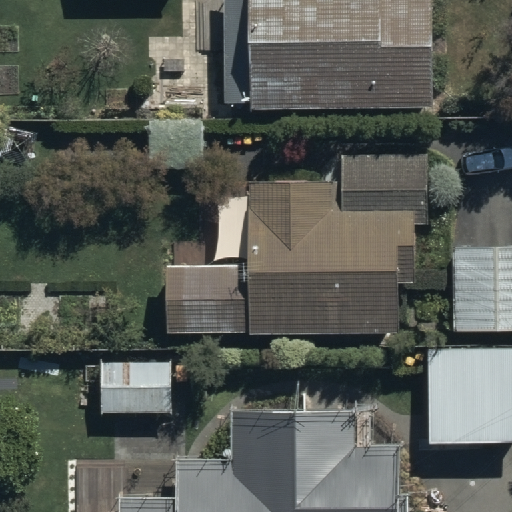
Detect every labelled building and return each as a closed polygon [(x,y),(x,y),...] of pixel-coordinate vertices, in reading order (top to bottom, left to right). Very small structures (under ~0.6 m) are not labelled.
[(226,0),(226,93),(253,93),(253,97),(436,96),(435,0),(226,0)] [(167,256),(168,322),(400,321),(399,273),(417,273),(416,215),(430,215),(430,146),(342,147),(342,175),(252,175),(252,256),(167,256)] [(511,239),(455,241),(456,324),(511,323),(511,239)] [(511,341),(429,341),(428,432),(511,432),(511,341)] [(173,355),(102,355),(101,407),(173,408),(173,355)] [(123,491),(122,511),(411,511),(412,486),(399,486),(399,439),(357,439),(357,402),(235,401),(234,451),(178,451),(178,491),(123,491)]
